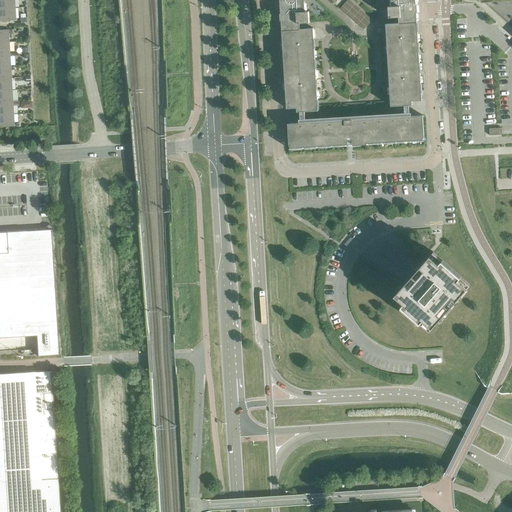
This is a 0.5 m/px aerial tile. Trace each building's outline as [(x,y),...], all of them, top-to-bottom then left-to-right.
[(0,0),(0,9),(14,9),(13,0),(0,0)] [(313,59),(312,50),(314,50),(314,48),(314,49),(312,49),(311,40),(313,39),(313,40),(314,40),(313,28),(300,29),(300,23),(309,23),(308,12),(305,12),(304,1),(304,2),(302,2),(302,0),(391,0),(391,7),(388,7),(388,18),(398,17),(399,23),(385,24),(386,36),(387,36),(387,35),(388,35),(389,44),(387,44),(387,46),(387,45),(389,45),(389,54),(388,54),(387,54),(387,56),(388,56),(388,55),(389,55),(390,64),(389,64),(388,64),(388,66),(389,66),(390,66),(391,75),(389,75),(389,74),(389,76),(391,76),(391,85),(390,85),(389,85),(389,87),(390,87),(390,86),(391,86),(392,95),(391,95),(390,95),(390,97),(391,97),(391,96),(392,96),(392,105),(391,105),(390,105),(391,107),(412,105),(412,101),(421,101),(421,93),(419,93),(419,91),(421,91),(420,76),(418,76),(418,74),(419,74),(420,74),(420,73),(419,73),(418,73),(418,71),(420,71),(419,56),(417,56),(416,54),(418,53),(418,54),(419,54),(419,53),(418,53),(416,53),(416,51),(418,51),(418,35),(415,35),(415,34),(417,33),(416,12),(417,12),(416,5),(415,0),(279,0),(281,13),(280,14),(280,20),(281,20),(282,42),(284,42),(285,44),(282,44),(283,59),(285,59),(286,61),(284,61),(284,62),(286,62),(286,64),(284,64),(285,79),(287,79),(287,82),(285,82),(285,81),(285,83),(286,83),(285,82),(287,82),(287,84),(285,84),(286,100),(288,100),(288,102),(286,102),(287,109),(296,108),(297,112),(318,111),(318,109),(317,109),(317,110),(316,110),(315,101),(317,100),(317,101),(317,100),(317,99),(315,100),(315,90),(316,90),(316,91),(317,91),(317,89),(316,89),(314,89),(314,80),(316,80),(316,81),(316,79),(315,79),(314,79),(313,70),(315,70),(316,70),(315,68),(315,69),(313,69),(313,60),(314,60),(315,60),(315,58),(314,58),(314,59),(313,59)] [(348,0),(347,0),(340,9),(364,30),(372,20),(367,16),(357,7),(348,0)] [(14,9),(0,9),(0,21),(15,21),(14,9)] [(0,30),(0,42),(8,42),(8,34),(7,30),(0,30)] [(0,42),(0,54),(9,54),(8,42),(0,42)] [(0,54),(0,66),(10,66),(9,54),(0,54)] [(0,66),(0,78),(10,78),(10,66),(0,66)] [(0,78),(0,90),(11,90),(10,78),(0,78)] [(0,90),(0,103),(12,102),(12,99),(11,90),(0,90)] [(0,103),(0,115),(13,114),(12,107),(12,102),(0,103)] [(13,114),(0,115),(0,127),(13,127),(13,114)] [(352,146),(366,145),(367,145),(366,144),(374,143),(374,140),(380,140),(380,143),(389,143),(389,139),(394,139),(394,142),(403,142),(403,138),(408,138),(409,141),(417,141),(417,138),(423,137),(423,138),(424,138),(422,116),(379,118),(364,119),(346,120),(303,123),(287,124),(289,146),(290,146),(290,145),(295,145),(296,148),(304,148),(304,144),(310,144),(310,147),(319,147),(319,144),(324,143),(324,146),(333,146),(333,143),(339,142),(339,146),(347,145),(347,141),(352,140),(352,146)] [(0,338),(36,336),(36,349),(36,350),(37,357),(48,356),(59,355),(51,231),(51,230),(41,230),(31,231),(26,231),(25,231),(18,231),(8,232),(6,232),(0,232),(0,338)] [(392,298),(429,331),(470,285),(433,252),(412,275),(392,298)] [(0,511),(59,511),(51,372),(49,372),(43,372),(0,374),(0,511)]
